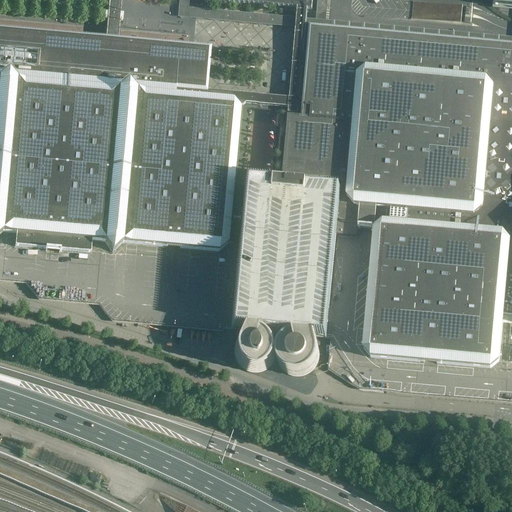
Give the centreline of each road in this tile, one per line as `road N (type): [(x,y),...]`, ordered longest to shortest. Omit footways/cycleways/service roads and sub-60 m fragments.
road 1 (motorway): [(370,511),(160,421),(0,373)]
road 2 (motorway): [(266,511),(144,451),(0,396)]
